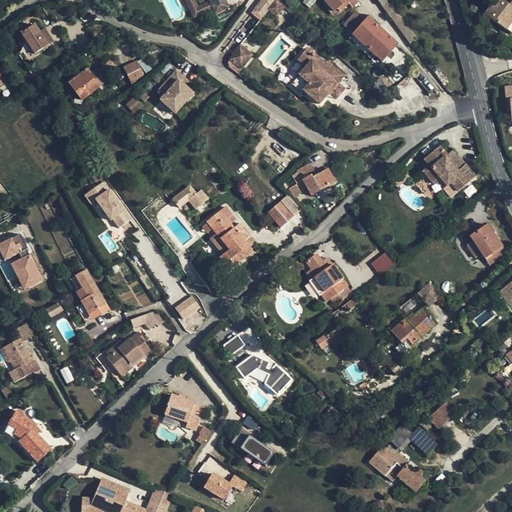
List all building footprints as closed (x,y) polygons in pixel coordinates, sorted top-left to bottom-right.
[(185,0),(193,18),(213,9),(209,1),(197,6),(194,0),(185,0)] [(208,0),(209,1),(213,9),(215,14),(229,7),(225,0),(208,0)] [(285,6),(277,0),(276,0),(270,8),(277,15),(285,6)] [(323,0),(324,0),(333,10),(344,0),(323,0)] [(511,0),(509,5),(502,0),(494,0),(484,13),(496,22),(493,25),(503,32),(505,29),(510,33),(511,30),(511,0)] [(396,26),(411,44),(418,39),(390,2),(382,8),(396,26)] [(342,25),(352,34),(364,21),(353,12),(342,25)] [(368,17),(364,21),(352,34),(354,35),(376,55),(382,60),(396,44),(368,17)] [(20,32),(34,54),(52,42),(38,20),(20,32)] [(371,60),(376,55),(354,35),(350,39),(371,60)] [(254,53),(242,43),(234,52),(231,57),(242,67),(254,53)] [(329,96),(338,86),(344,78),(327,64),(326,67),(307,53),(298,63),(307,70),(299,79),(310,87),(305,95),(320,107),(329,96)] [(139,72),(136,63),(122,67),(126,78),(139,72)] [(79,75),(92,92),(99,87),(93,80),(86,70),(79,75)] [(176,71),(154,86),(159,93),(154,97),(165,112),(187,97),(181,88),(176,82),(181,78),(176,71)] [(100,74),(93,80),(99,87),(106,81),(100,74)] [(92,92),(79,75),(69,82),(83,100),(92,92)] [(186,84),(181,78),(176,82),(181,88),(186,84)] [(376,96),(386,89),(385,87),(379,78),(369,85),(376,96)] [(303,97),(305,95),(310,87),(299,79),(292,88),(302,97),(303,97)] [(369,85),(366,88),(371,96),(376,96),(369,85)] [(346,93),(338,86),(329,96),(338,102),(346,93)] [(57,100),(45,107),(50,115),(62,107),(57,100)] [(430,165),(424,170),(434,182),(442,178),(447,185),(450,182),(458,191),(476,176),(467,165),(466,164),(460,169),(441,146),(425,159),(430,165)] [(299,170),(304,180),(311,175),(313,177),(317,175),(311,164),(299,170)] [(321,172),(317,175),(313,177),(311,175),(304,180),(312,195),(335,181),(327,165),(320,169),(321,172)] [(437,193),(447,185),(442,178),(434,182),(424,170),(421,172),(437,193)] [(87,192),(114,231),(132,218),(105,179),(87,192)] [(455,194),(458,191),(450,182),(447,185),(455,194)] [(292,187),(292,189),(295,193),(302,189),(299,184),(292,187)] [(208,199),(209,198),(202,191),(197,194),(190,186),(173,199),(180,207),(189,200),(196,207),(208,199)] [(299,206),(289,194),(283,197),(294,210),(299,206)] [(294,216),(280,201),(268,212),(281,227),(294,216)] [(252,251),(249,247),(244,241),(251,235),(242,223),(235,228),(231,223),(226,217),(232,213),(226,206),(207,221),(208,223),(213,228),(218,234),(230,251),(224,256),(221,259),(230,270),(252,251)] [(236,218),(232,213),(226,217),(231,223),(236,218)] [(208,232),(213,228),(208,223),(203,227),(208,232)] [(473,240),(467,245),(475,257),(481,253),(485,258),(503,246),(487,223),(485,225),(488,229),(479,235),(477,231),(470,236),(473,240)] [(485,225),(477,231),(479,235),(488,229),(485,225)] [(0,252),(4,262),(9,260),(24,290),(43,281),(20,233),(0,242),(0,252)] [(211,239),(224,256),(230,251),(218,234),(211,239)] [(256,241),(251,235),(244,241),(249,247),(256,241)] [(507,253),(503,246),(485,258),(490,265),(506,254),(507,253)] [(380,275),(394,264),(384,252),(370,263),(380,275)] [(334,306),(348,294),(344,289),(348,286),(327,257),(323,260),(317,254),(306,262),(311,269),(306,273),(327,301),(330,300),(334,306)] [(87,323),(92,320),(85,308),(94,303),(103,298),(87,270),(76,276),(88,296),(88,297),(83,300),(81,301),(82,304),(77,307),(87,323)] [(72,279),(83,300),(88,297),(88,296),(76,276),(72,279)] [(511,280),(500,289),(508,300),(511,296),(511,280)] [(429,282),(417,292),(428,305),(440,295),(429,282)] [(192,295),(175,307),(183,320),(201,308),(192,295)] [(110,310),(103,298),(94,303),(101,315),(110,310)] [(46,309),(50,317),(62,310),(58,303),(46,309)] [(92,320),(101,315),(94,303),(85,308),(92,320)] [(404,318),(390,330),(401,342),(398,345),(406,354),(412,348),(410,345),(411,344),(436,322),(421,304),(419,306),(421,308),(406,320),(404,318)] [(157,310),(131,320),(134,328),(148,327),(153,331),(159,326),(160,328),(166,322),(157,310)] [(16,329),(21,338),(23,342),(34,335),(27,322),(16,329)] [(244,322),(227,330),(233,342),(250,335),(244,322)] [(348,336),(341,326),(327,336),(333,345),(348,336)] [(143,357),(146,359),(154,354),(144,342),(145,339),(140,334),(125,347),(117,353),(115,349),(108,355),(111,359),(108,361),(117,371),(121,367),(122,367),(129,375),(136,369),(134,366),(143,357)] [(11,357),(10,358),(16,369),(11,372),(16,382),(34,372),(35,373),(42,369),(36,358),(32,360),(23,342),(21,338),(6,346),(11,357)] [(479,338),(468,348),(472,352),(483,343),(479,338)] [(122,344),(115,349),(117,353),(125,347),(122,344)] [(6,359),(10,358),(11,357),(6,346),(1,349),(6,359)] [(255,347),(236,355),(241,369),(255,364),(263,373),(259,380),(271,392),(276,388),(278,389),(282,384),(282,382),(286,378),(272,363),(267,367),(264,364),(268,360),(255,347)] [(147,361),(146,359),(143,357),(134,366),(136,369),(147,361)] [(124,379),(129,375),(122,367),(121,367),(117,371),(124,379)] [(195,403),(173,395),(166,415),(189,424),(188,429),(197,432),(205,409),(195,405),(195,403)] [(390,400),(373,412),(377,418),(394,406),(390,400)] [(428,417),(438,429),(456,414),(446,402),(428,417)] [(33,429),(37,425),(34,421),(26,415),(24,413),(21,410),(15,410),(3,431),(15,438),(19,441),(38,461),(51,449),(38,434),(33,429)] [(212,429),(205,424),(201,430),(201,431),(197,437),(203,442),(212,429)] [(42,430),(37,425),(33,429),(38,434),(42,430)] [(246,456),(248,453),(239,447),(250,433),(242,427),(230,443),(246,456)] [(419,427),(409,437),(428,455),(437,444),(419,427)] [(411,441),(398,428),(389,439),(402,451),(411,441)] [(249,435),(240,448),(265,464),(273,451),(249,435)] [(408,463),(413,468),(416,466),(420,466),(413,459),(408,463)] [(413,468),(408,463),(406,465),(397,475),(406,484),(417,472),(413,468)] [(413,468),(417,472),(421,476),(425,470),(420,466),(416,466),(413,468)] [(421,476),(425,480),(431,475),(425,470),(421,476)] [(242,492),(247,482),(233,475),(230,481),(211,472),(203,489),(225,500),(232,487),(242,492)] [(417,472),(406,484),(415,492),(425,480),(421,476),(417,472)] [(79,497),(78,511),(100,511),(102,505),(116,511),(164,511),(172,495),(154,487),(143,509),(123,501),(125,496),(115,492),(118,486),(99,479),(91,499),(79,497)]
